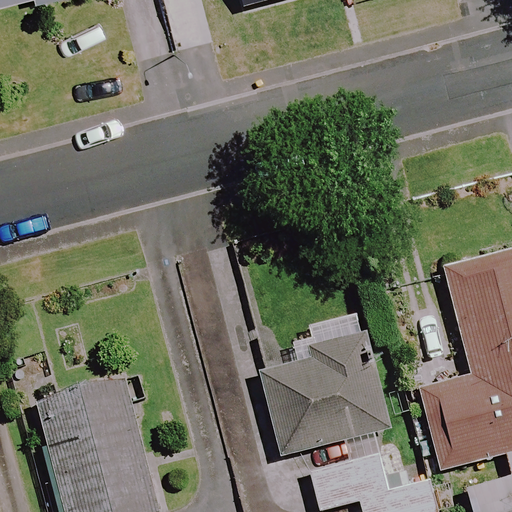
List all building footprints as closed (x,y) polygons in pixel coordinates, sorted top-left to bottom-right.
[(0,0),(0,11),(22,5),(24,14),(76,0),(0,0)] [(511,257),(438,276),(466,383),(415,396),(435,474),(511,454),(511,257)] [(331,511),(351,508),(352,511),(432,511),(426,483),(383,492),(370,432),(395,427),(385,382),(367,386),(353,321),(303,331),(311,366),(256,378),(283,504),(311,498),(313,511),(331,511)] [(163,511),(130,382),(47,403),(74,511),(163,511)] [(511,511),(511,479),(461,494),(466,511),(511,511)]
